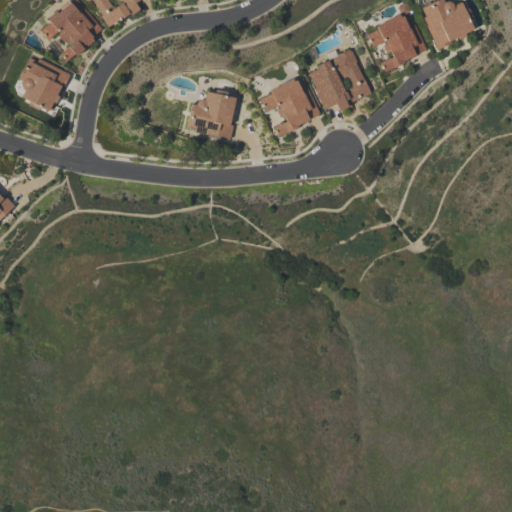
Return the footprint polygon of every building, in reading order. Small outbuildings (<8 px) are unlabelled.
[(76,0),(101,28),(92,35),(92,36),(91,37),(93,39),(86,45),(85,43),(81,46),(84,48),(75,55),(73,53),(64,61),(57,53),(69,44),(66,41),(63,43),(57,35),(59,33),(58,31),(47,40),(38,30),(49,21),(46,18),(56,10),(57,12),(70,1),(70,2),(72,0),(76,0)] [(137,0),(134,2),(139,9),(129,15),(128,13),(107,27),(99,15),(101,14),(91,0),(137,0)] [(437,49),(421,17),(424,16),(420,8),(436,0),(442,0),(443,2),(446,1),(449,1),(451,2),(452,4),(453,5),(461,1),(465,9),(468,8),(473,19),(471,20),(475,29),(465,33),(466,35),(459,39),(457,36),(447,41),(448,43),(437,49)] [(425,48),(415,53),(415,54),(402,60),(403,62),(383,71),(379,61),(388,57),(388,58),(392,56),(389,51),(385,53),(381,44),(384,43),(383,41),(372,46),(366,34),(378,29),(376,25),(386,20),(386,19),(398,13),(399,16),(402,14),(403,15),(408,13),(425,48)] [(369,92),(348,103),(346,99),(345,100),(347,105),(339,109),(335,102),(323,108),(313,88),(314,87),(307,73),(317,68),(316,65),(327,60),(327,59),(348,48),(349,50),(350,50),(356,61),(354,62),(369,92)] [(21,96),(25,89),(23,88),(21,85),(21,81),(21,80),(17,78),(28,56),(36,60),(37,57),(69,74),(62,88),(60,87),(56,94),(59,96),(55,102),(52,101),(48,110),(39,105),(37,109),(28,104),(30,101),(21,96)] [(286,121),(283,115),(279,118),(275,109),(278,107),(277,105),(265,111),(259,98),(270,93),(269,89),(279,84),(292,78),(293,81),(296,79),(296,80),(302,77),(319,113),(309,118),(309,119),(296,125),(297,127),(277,136),(273,126),(282,122),(282,123),(286,121)] [(235,97),(229,125),(232,125),(229,138),(211,134),(211,135),(193,132),(194,128),(185,126),(190,103),(195,104),(196,101),(197,100),(201,98),(204,99),(206,91),(235,97)] [(14,205),(0,219),(0,195),(1,197),(4,195),(14,205)]
